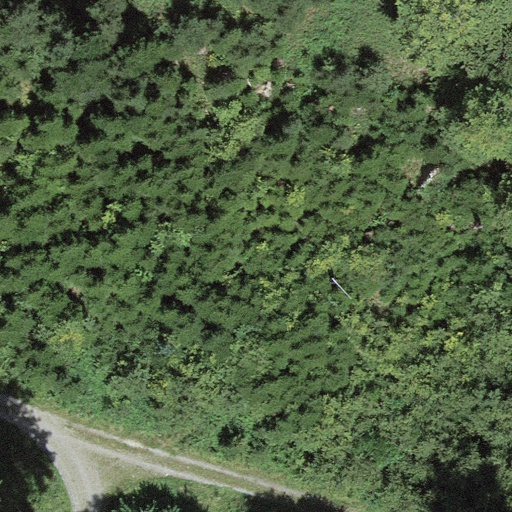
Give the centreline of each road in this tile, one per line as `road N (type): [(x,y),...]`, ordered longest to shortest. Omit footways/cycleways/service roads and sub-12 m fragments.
road 1 (track): [(125,456),(291,511)]
road 2 (track): [(0,411),(125,456)]
